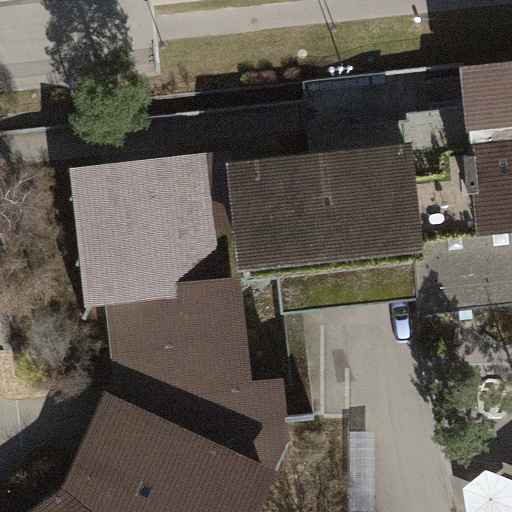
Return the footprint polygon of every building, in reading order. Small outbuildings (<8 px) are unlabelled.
[(511,70),(463,75),(466,108),(480,247),(511,243),(511,70)] [(293,387),(286,388),(290,432),(317,429),(306,315),(420,304),(421,316),(511,307),(511,243),(480,247),(466,108),(408,113),(409,125),(310,135),(313,162),(407,152),(418,263),(282,276),(293,387)] [(313,162),(227,170),(238,281),(282,276),(418,263),(407,152),(313,162)] [(273,511),(293,468),(290,432),(286,388),(285,382),(253,384),(238,281),(213,285),(203,162),(78,178),(91,317),(123,320),(128,403),(77,492),(45,511),(273,511)] [(511,511),(511,443),(472,446),(477,505),(511,503),(511,511)]
